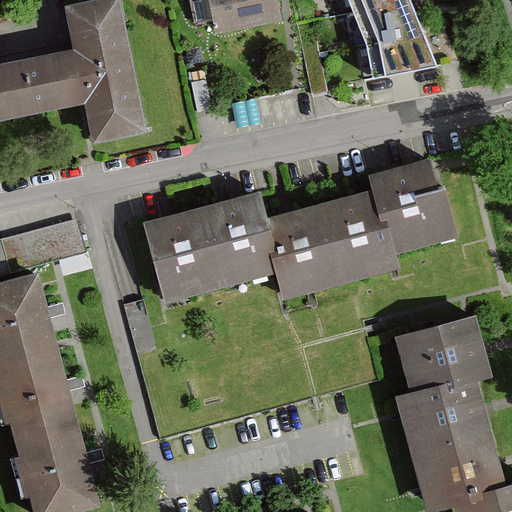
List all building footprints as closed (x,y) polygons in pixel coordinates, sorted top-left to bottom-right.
[(129,0),(120,0),(75,9),(83,49),(0,65),(0,126),(92,108),(100,145),(157,133),(129,0)] [(188,0),(192,22),(220,18),(222,31),(291,21),(287,0),(188,0)] [(449,45),(435,0),(373,0),(381,25),(403,19),(414,55),(449,45)] [(277,220),(271,195),(152,227),(173,307),(287,277),(293,299),(413,267),(409,253),(466,238),(445,160),(378,178),(382,192),(277,220)] [(53,266),(90,257),(80,214),(42,223),(53,266)] [(22,232),(34,259),(49,252),(37,226),(22,232)] [(91,511),(112,506),(44,272),(0,284),(0,364),(42,511),(91,511)] [(490,317),(408,339),(423,397),(408,401),(436,511),(467,511),(468,511),(467,511),(511,511),(511,466),(489,381),(506,376),(490,317)]
